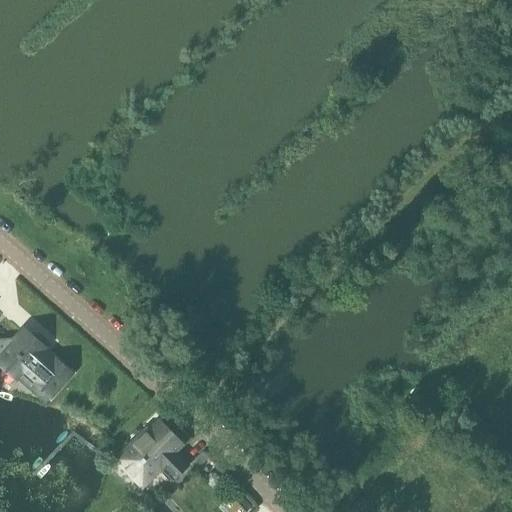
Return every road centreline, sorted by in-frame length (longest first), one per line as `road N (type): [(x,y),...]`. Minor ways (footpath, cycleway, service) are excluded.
road 1 (track): [(511,98),(190,414)]
road 2 (unclassified): [(284,511),(0,229)]
